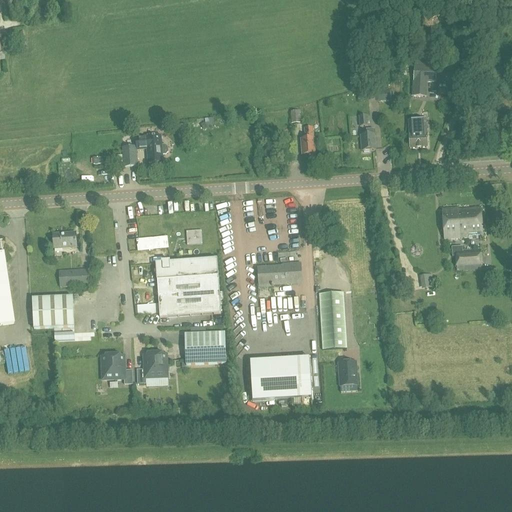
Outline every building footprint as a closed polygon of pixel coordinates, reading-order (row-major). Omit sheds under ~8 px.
[(411,98),(426,98),(427,84),(435,84),(436,68),(413,67),(411,98)] [(408,112),(410,149),(428,148),(426,111),(408,112)] [(291,112),(292,125),(300,124),(300,118),(303,118),(303,112),(291,112)] [(359,116),(360,127),(368,126),(368,116),(359,116)] [(186,126),(177,127),(177,135),(187,134),(186,126)] [(301,140),(302,156),(315,155),(314,139),(313,139),(312,129),(305,129),(306,140),(301,140)] [(370,153),(369,151),(375,150),(374,136),(373,129),(367,130),(367,136),(361,137),(362,151),(364,151),(364,153),(370,153)] [(165,146),(161,146),(160,136),(136,138),(137,147),(137,151),(148,150),(149,164),(162,163),(161,155),(165,155),(167,152),(167,148),(165,146)] [(137,151),(137,147),(136,147),(123,148),(122,148),(123,158),(124,168),(138,167),(137,151)] [(443,210),(445,240),(460,239),(460,238),(482,236),(480,209),(457,211),(457,209),(443,210)] [(230,215),(219,220),(226,237),(237,232),(230,215)] [(290,219),(289,230),(297,231),(299,221),(290,219)] [(53,236),(54,250),(77,248),(76,234),(53,236)] [(186,237),(187,254),(198,254),(197,247),(205,247),(204,235),(191,235),(191,237),(186,237)] [(235,238),(226,244),(229,250),(224,253),(231,264),(237,260),(233,254),(242,248),(235,238)] [(0,326),(13,325),(3,254),(2,254),(0,243),(0,242),(1,242),(0,241),(0,326)] [(457,267),(457,271),(481,270),(481,266),(482,266),(482,255),(481,254),(481,250),(456,251),(456,255),(455,256),(456,267),(457,267)] [(156,265),(160,319),(221,315),(217,260),(170,264),(170,262),(162,263),(162,264),(156,265)] [(258,269),(259,288),(274,287),(274,286),(302,284),(301,264),(291,264),(291,267),(258,269)] [(59,272),(60,288),(90,286),(89,270),(59,272)] [(229,284),(234,288),(241,277),(235,274),(229,284)] [(236,301),(243,290),(237,286),(230,297),(236,301)] [(346,350),(347,350),(344,293),(319,295),(323,352),(324,352),(346,350)] [(32,300),(34,330),(74,328),(73,298),(32,300)] [(185,336),(186,366),(226,364),(225,334),(185,336)] [(137,371),(138,385),(146,384),(146,378),(167,378),(166,355),(149,355),(150,357),(145,357),(145,370),(137,371)] [(125,379),(125,385),(133,385),(133,371),(124,371),(124,358),(119,358),(119,357),(102,357),(103,380),(125,379)] [(249,360),(252,400),(312,398),(309,358),(249,360)] [(340,388),(357,387),(356,364),(338,365),(339,374),(340,373),(340,379),(339,379),(340,388)]
